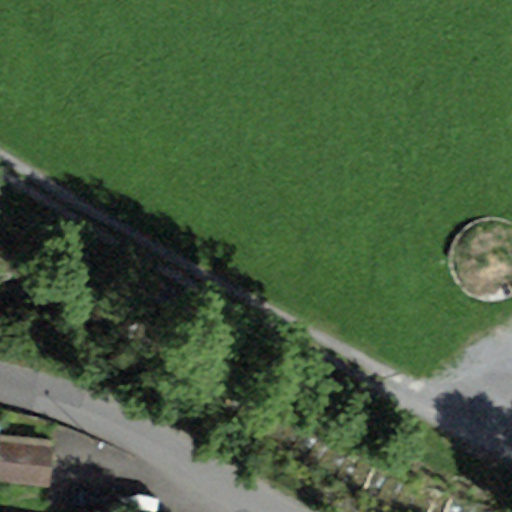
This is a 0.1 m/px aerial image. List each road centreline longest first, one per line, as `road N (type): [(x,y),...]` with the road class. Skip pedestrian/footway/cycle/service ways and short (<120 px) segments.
road 1 (track): [(511,453),(101,230),(0,166)]
road 2 (residential): [(0,384),(136,434),(268,511)]
